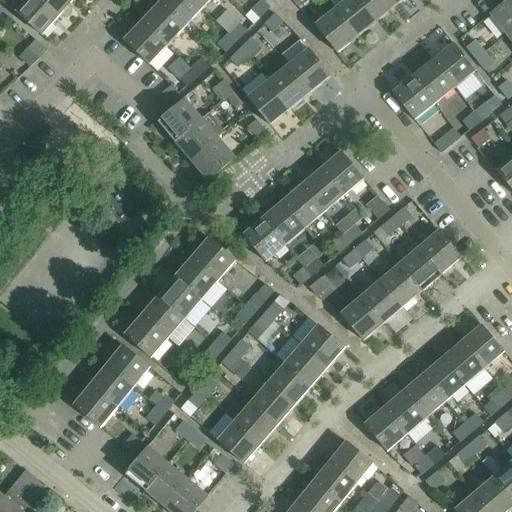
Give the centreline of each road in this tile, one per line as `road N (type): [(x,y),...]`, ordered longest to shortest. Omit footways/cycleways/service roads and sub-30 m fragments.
road 1 (residential): [(500,255),(358,79),(454,0)]
road 2 (residential): [(150,109),(95,58),(0,153)]
road 3 (residential): [(100,511),(0,430)]
